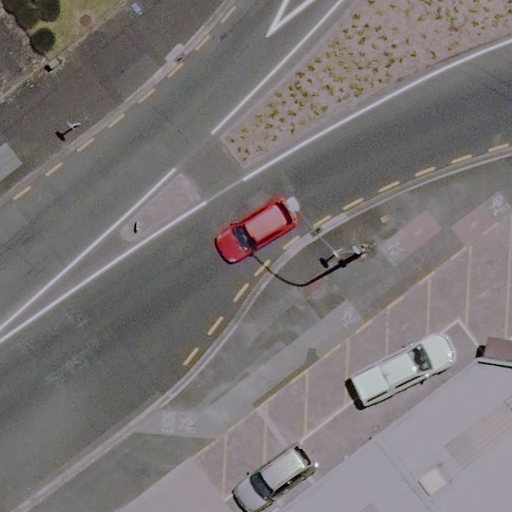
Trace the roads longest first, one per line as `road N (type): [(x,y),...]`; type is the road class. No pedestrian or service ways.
road 1 (unclassified): [(511,94),(429,121),(272,212),(13,316)]
road 2 (unclassified): [(13,316),(288,0)]
